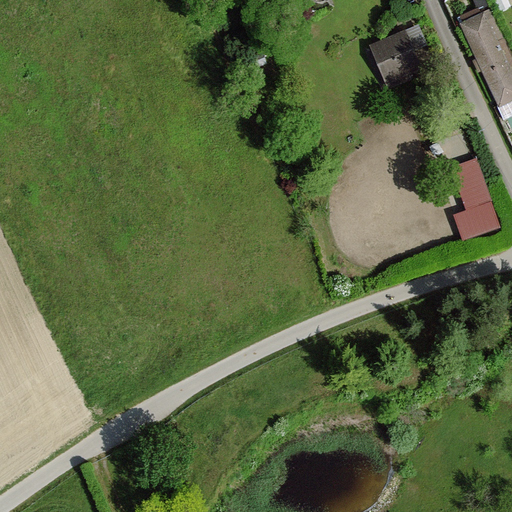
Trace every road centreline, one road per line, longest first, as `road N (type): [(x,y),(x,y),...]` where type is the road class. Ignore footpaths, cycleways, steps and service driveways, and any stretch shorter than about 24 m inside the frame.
road 1 (unclassified): [(0,507),(92,445),(277,342),(371,302),(511,259)]
road 2 (residential): [(511,178),(432,0)]
